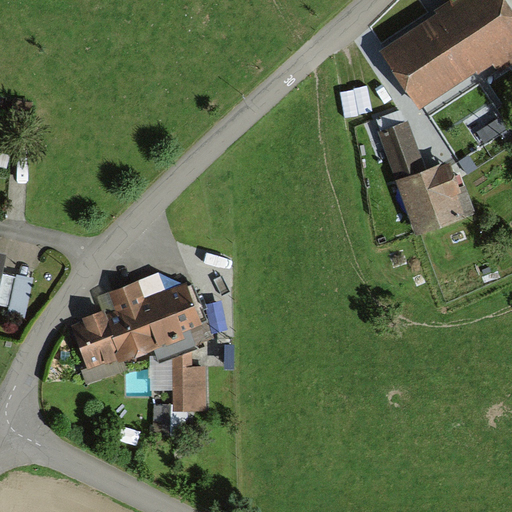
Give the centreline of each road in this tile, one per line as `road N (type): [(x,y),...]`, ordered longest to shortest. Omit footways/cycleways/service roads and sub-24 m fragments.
road 1 (residential): [(114,238),(368,0)]
road 2 (residential): [(0,419),(44,326),(114,238)]
road 3 (unclassified): [(0,425),(170,511)]
